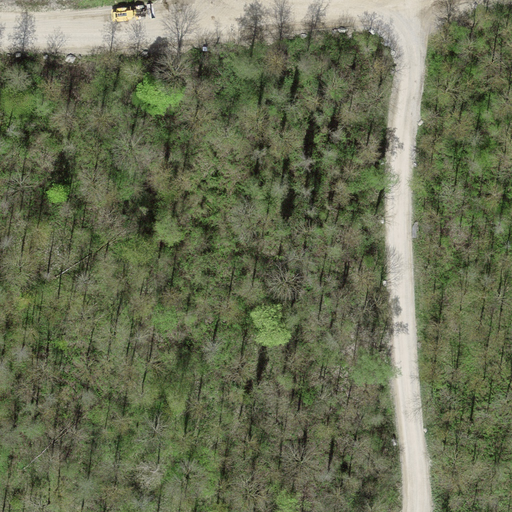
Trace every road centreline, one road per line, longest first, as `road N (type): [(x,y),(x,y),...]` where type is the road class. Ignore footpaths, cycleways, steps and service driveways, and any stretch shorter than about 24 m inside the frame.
road 1 (track): [(405,0),(394,311),(416,511)]
road 2 (track): [(343,0),(0,26)]
